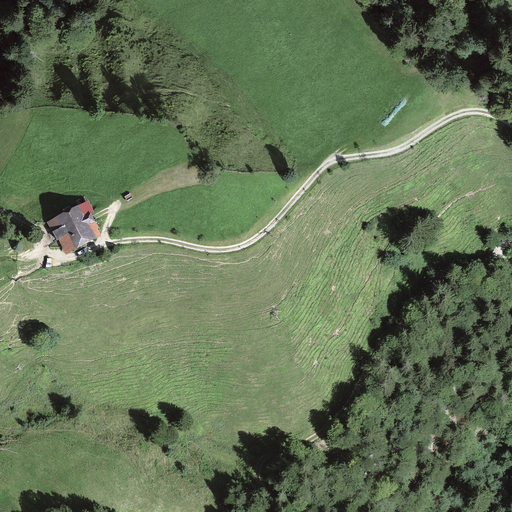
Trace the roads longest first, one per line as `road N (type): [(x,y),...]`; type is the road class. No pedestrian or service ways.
road 1 (track): [(511,122),(468,111),(394,151),(337,159),(273,223),(232,248),(144,239),(72,256),(0,255)]
road 2 (track): [(511,243),(496,258),(433,280),(327,429),(267,456),(260,476),(269,511)]
